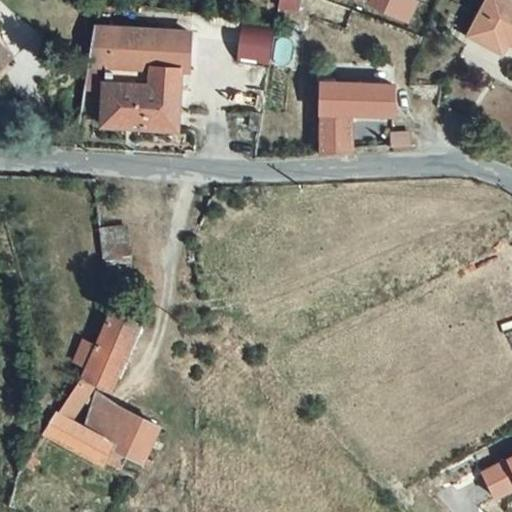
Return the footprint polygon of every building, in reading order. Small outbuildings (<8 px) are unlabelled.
[(413,0),(372,0),(371,5),(405,21),(413,0)] [(511,3),(504,0),(487,0),(469,38),(503,55),(509,43),(511,45),(511,3)] [(273,63),(278,28),(246,23),(241,59),(273,63)] [(191,30),(95,27),(90,64),(109,65),(155,68),(182,69),(183,68),(190,68),(191,30)] [(0,40),(0,68),(14,53),(0,40)] [(182,86),(182,69),(155,68),(154,84),(182,86)] [(107,125),(180,128),(181,108),(182,86),(154,84),(108,81),(107,108),(107,125)] [(353,113),(394,114),(396,114),(396,83),(326,82),(325,112),(353,113)] [(265,114),(254,112),(252,128),(262,129),(265,114)] [(353,113),(325,112),(323,153),(356,150),(353,113)] [(410,132),(394,131),(392,147),(417,145),(410,132)] [(104,226),(105,263),(130,262),(129,225),(104,226)] [(112,389),(144,323),(115,309),(86,376),(112,389)] [(112,440),(129,410),(80,384),(60,410),(84,424),(112,440)] [(72,442),(84,424),(60,410),(46,428),(72,442)] [(157,425),(129,410),(112,440),(118,444),(140,457),(157,425)] [(112,440),(84,424),(72,442),(107,461),(118,444),(112,440)] [(511,462),(485,476),(498,500),(511,492),(511,462)]
